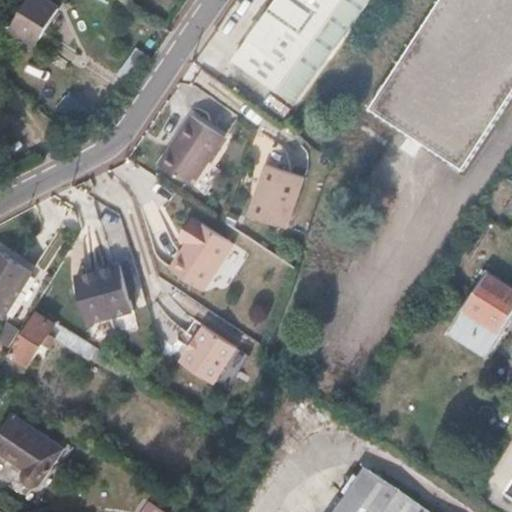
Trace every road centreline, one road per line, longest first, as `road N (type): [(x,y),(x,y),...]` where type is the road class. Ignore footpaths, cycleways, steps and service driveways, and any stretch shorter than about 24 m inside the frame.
road 1 (residential): [(0,206),(114,149),(214,0)]
road 2 (unknown): [(511,131),(434,232)]
